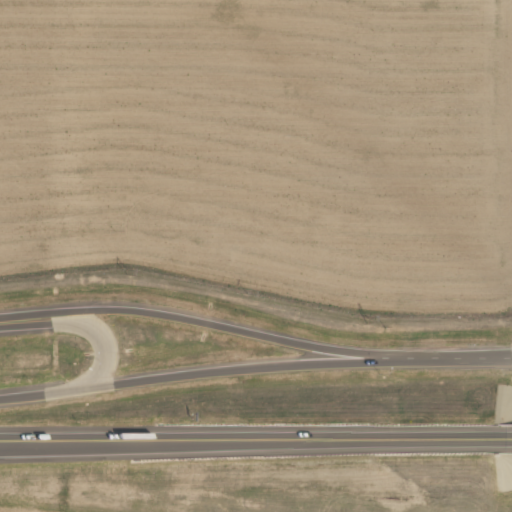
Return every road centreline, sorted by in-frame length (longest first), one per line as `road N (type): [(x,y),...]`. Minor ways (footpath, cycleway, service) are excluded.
road 1 (trunk): [(0,442),(497,436)]
road 2 (motorway): [(383,361),(0,402)]
road 3 (secondary): [(383,361),(180,317),(49,313)]
road 4 (trunk): [(511,358),(383,361)]
road 5 (motorway): [(49,313),(106,337),(111,361),(89,392)]
